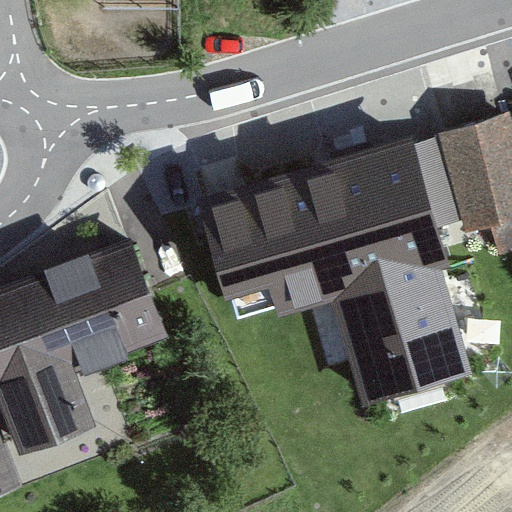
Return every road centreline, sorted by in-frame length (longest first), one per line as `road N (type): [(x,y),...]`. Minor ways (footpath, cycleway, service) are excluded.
road 1 (tertiary): [(89,116),(511,3)]
road 2 (tertiary): [(0,223),(25,203),(89,116)]
